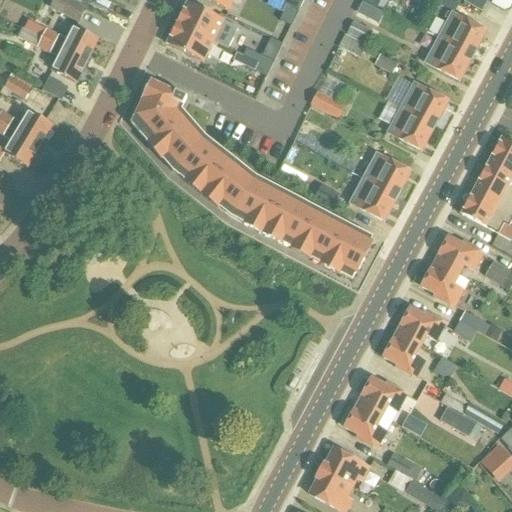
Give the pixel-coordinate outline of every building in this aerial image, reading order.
[(85,9),(67,0),(53,0),(50,8),(78,23),(85,9)] [(200,0),(228,14),(234,0),(200,0)] [(366,0),(365,3),(384,12),(389,1),(386,0),(366,0)] [(465,0),(463,5),(472,9),(477,0),(465,0)] [(487,3),(481,0),(477,0),(472,9),(481,14),(487,3)] [(183,12),(176,25),(213,44),(228,51),(238,30),(224,23),(189,6),(187,5),(183,12)] [(286,7),(282,15),(294,20),(298,13),(286,7)] [(282,15),(279,22),(289,27),(291,28),(294,20),(282,15)] [(440,41),(471,59),(485,35),(453,17),(444,34),(440,41)] [(58,37),(58,36),(27,21),(21,31),(85,64),(96,42),(72,30),(67,41),(58,36),(58,37)] [(366,46),(372,32),(353,23),(346,36),(366,46)] [(170,39),(166,46),(169,48),(203,65),(213,44),(176,25),(170,39)] [(74,85),(85,64),(21,31),(17,39),(37,49),(49,55),(57,59),(50,73),(74,85)] [(373,60),(377,53),(367,47),(345,36),(338,49),(359,60),(363,54),(373,60)] [(458,83),(471,59),(440,41),(427,66),(458,83)] [(393,78),(398,66),(380,55),(374,67),(393,78)] [(261,58),(258,65),(269,71),(273,64),(261,58)] [(258,65),(254,73),(266,78),(269,71),(258,65)] [(5,87),(3,90),(25,103),(33,90),(33,89),(11,76),(5,87)] [(338,122),(345,108),(337,103),(346,86),(327,76),(310,107),(338,122)] [(289,251),(305,260),(308,261),(312,254),(323,260),(319,267),(338,277),(342,270),(355,277),(370,247),(348,236),(349,234),(339,229),(338,231),(318,220),(319,219),(310,214),(309,215),(251,185),(233,171),(234,169),(219,157),(217,159),(199,144),(184,127),(186,126),(175,113),(178,106),(181,108),(185,99),(174,94),(173,95),(149,84),(140,102),(141,103),(130,126),(139,136),(144,131),(152,140),(146,146),(160,162),(166,157),(177,168),(188,178),(183,184),(216,210),(221,204),(233,213),(246,220),(242,227),(245,228),(247,226),(256,231),(255,233),(267,240),(269,237),(278,242),(276,245),(280,246),(281,244),(291,249),(289,251)] [(434,129),(447,104),(415,87),(402,111),(402,112),(434,129)] [(392,129),(389,136),(421,153),(434,129),(402,112),(392,129)] [(0,125),(16,135),(39,149),(51,129),(28,115),(22,125),(13,120),(2,113),(0,115),(0,125)] [(39,149),(16,135),(0,125),(0,136),(2,138),(2,137),(11,143),(3,156),(26,170),(39,149)] [(511,146),(500,140),(486,167),(511,180),(511,146)] [(364,182),(396,199),(409,175),(378,158),(368,175),(364,182)] [(511,180),(486,167),(473,191),(511,212),(511,180)] [(383,224),(396,199),(364,182),(351,207),(383,224)] [(332,210),(339,196),(321,186),(314,200),(332,210)] [(511,212),(473,191),(460,216),(510,243),(511,240),(511,230),(508,228),(511,221),(511,212)] [(436,266),(457,279),(465,265),(469,268),(467,272),(472,274),(482,256),(462,245),(461,248),(446,240),(437,258),(439,259),(436,266)] [(509,293),(511,287),(511,274),(493,263),(484,279),(509,293)] [(450,292),(457,279),(436,266),(432,273),(429,272),(419,290),(434,298),(433,300),(452,311),(461,294),(456,291),(455,294),(450,292)] [(398,337),(420,349),(427,336),(431,338),(429,341),(434,344),(444,326),(424,315),(422,319),(408,311),(399,328),(402,330),(398,337)] [(471,345),(477,333),(476,332),(481,322),(465,313),(452,334),(471,345)] [(412,363),(420,349),(398,337),(394,344),(391,343),(382,360),(396,368),(394,371),(413,382),(423,364),(418,362),(416,365),(412,363)] [(441,358),(432,374),(441,380),(452,379),(458,368),(441,358)] [(360,407),(382,420),(389,407),(393,409),(390,413),(395,415),(405,397),(385,386),(384,389),(370,382),(361,399),(363,400),(360,407)] [(498,437),(505,424),(470,404),(447,392),(441,404),(462,416),(498,437)] [(414,420),(426,407),(413,395),(402,408),(414,420)] [(374,433),(382,420),(360,407),(356,414),(353,413),(343,430),(358,438),(356,441),(375,452),(385,434),(380,432),(378,435),(374,433)] [(447,410),(439,423),(474,442),(481,429),(447,410)] [(498,485),(511,472),(511,460),(499,447),(479,464),(498,485)] [(333,452),(320,474),(345,488),(352,491),(357,483),(360,485),(368,471),(333,452)] [(408,488),(412,475),(398,470),(393,483),(408,488)] [(320,474),(308,497),(336,511),(345,511),(351,503),(347,501),(352,491),(345,488),(320,474)] [(411,484),(405,495),(433,511),(441,511),(447,503),(412,483),(411,484)]
